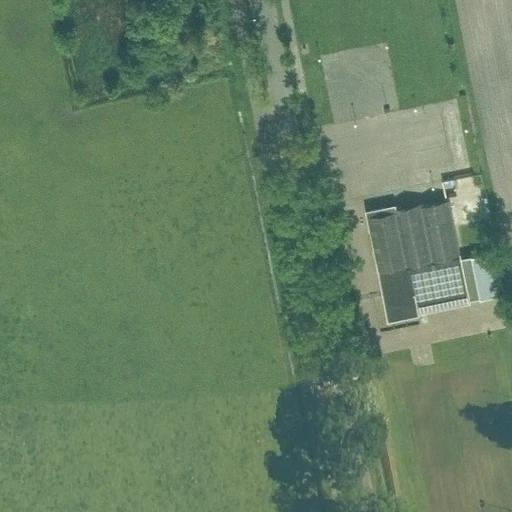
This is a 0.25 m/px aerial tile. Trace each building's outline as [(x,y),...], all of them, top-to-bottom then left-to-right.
[(368,215),(378,266),(385,298),(386,297),(411,292),(413,300),(465,289),(446,199),(389,211),(388,205),(367,209),(368,215)] [(475,297),(478,316),(502,313),(499,294),(475,297)] [(511,511),(511,375),(506,343),(425,358),(453,511),(511,511)] [(398,373),(406,410),(418,407),(410,370),(398,373)] [(403,421),(405,440),(421,439),(419,420),(403,421)]
